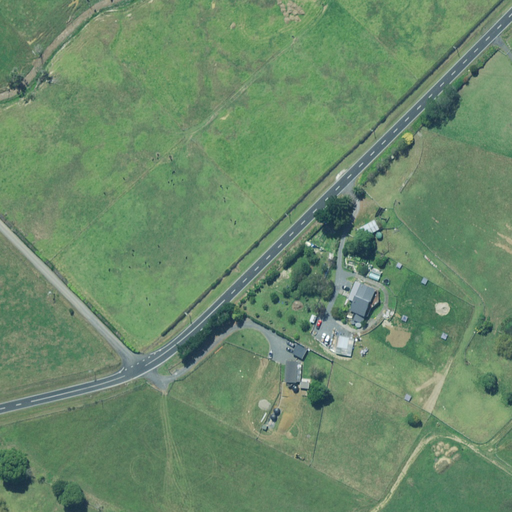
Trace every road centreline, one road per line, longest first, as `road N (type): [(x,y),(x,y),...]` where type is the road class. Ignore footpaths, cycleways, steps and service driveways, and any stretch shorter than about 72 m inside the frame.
road 1 (unclassified): [(141,368),(224,301),(511,13)]
road 2 (unclassified): [(0,222),(141,368)]
road 3 (unclassified): [(0,408),(141,368)]
